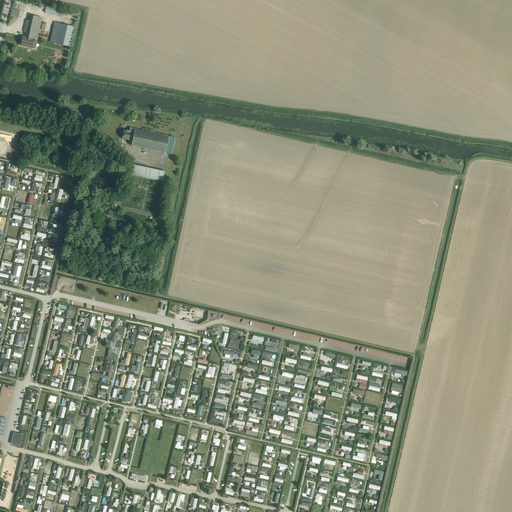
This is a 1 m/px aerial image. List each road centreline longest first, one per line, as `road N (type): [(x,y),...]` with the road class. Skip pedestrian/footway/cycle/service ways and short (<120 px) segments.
road 1 (track): [(48,0),(86,8),(73,72),(511,143)]
road 2 (track): [(511,162),(474,159),(464,172),(386,511)]
road 3 (track): [(464,176),(237,126)]
